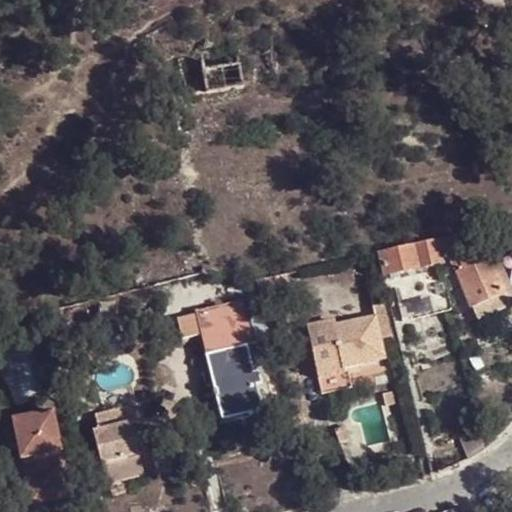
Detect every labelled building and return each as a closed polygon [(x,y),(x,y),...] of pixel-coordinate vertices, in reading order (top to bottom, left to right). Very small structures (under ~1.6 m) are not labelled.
[(202,44),(210,93),(248,87),(245,71),(241,46),(240,38),(202,44)] [(259,70),(256,44),(241,46),(245,71),(259,70)] [(166,59),(173,95),(187,95),(180,58),(166,59)] [(469,247),(466,235),(440,240),(443,254),(469,247)] [(390,276),(445,265),(443,254),(440,240),(385,253),(390,276)] [(490,259),(487,247),(463,258),(467,268),(490,259)] [(511,303),(511,302),(511,278),(506,263),(502,254),(490,259),(511,303)] [(455,262),(459,270),(467,268),(463,258),(455,262)] [(478,318),(511,303),(490,259),(467,268),(459,270),(478,318)] [(405,323),(455,310),(452,299),(404,309),(405,323)] [(221,412),(241,408),(249,407),(250,413),(261,409),(257,382),(262,381),(259,370),(254,372),(248,343),(257,342),(245,300),(196,311),(221,412)] [(335,325),(343,366),(387,358),(377,316),(335,325)] [(315,372),(343,366),(335,325),(334,320),(305,326),(315,372)] [(129,407),(90,415),(95,431),(85,432),(97,485),(137,477),(127,427),(133,425),(129,407)] [(249,407),(241,408),(221,412),(222,423),(251,417),(250,413),(249,407)] [(52,411),(14,418),(29,504),(70,496),(52,411)] [(483,426),(464,432),(472,459),(480,455),(487,447),(483,426)]
